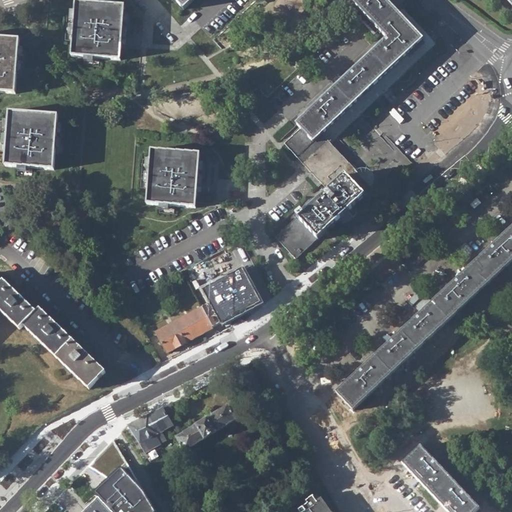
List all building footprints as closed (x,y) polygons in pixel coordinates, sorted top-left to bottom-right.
[(397,14),(383,0),(174,0),(183,9),(192,0),(349,0),(387,40),(296,125),(300,129),(284,145),(297,158),(321,136),(422,41),(397,14)] [(120,61),(124,7),(76,4),(72,57),(120,61)] [(0,92),(15,94),(20,40),(0,39),(0,92)] [(58,116),(9,113),(5,166),(54,170),(58,116)] [(450,141),(458,134),(455,131),(448,138),(450,141)] [(325,140),(321,136),(297,158),(301,162),(303,164),(327,142),(325,140)] [(511,139),(510,138),(502,144),(505,147),(511,141),(511,139)] [(296,259),(325,232),(330,238),(346,223),(376,195),(358,175),(327,142),(303,164),(328,191),(303,214),(301,212),(275,236),(296,259)] [(197,195),(200,154),(151,151),(147,204),(196,208),(197,195)] [(511,228),(336,393),(353,412),(511,263),(511,228)] [(244,272),(205,292),(222,325),(255,307),(257,298),(244,272)] [(37,312),(3,281),(0,284),(0,311),(19,330),(23,326),(89,389),(105,372),(40,310),(37,312)] [(202,308),(156,332),(168,354),(213,329),(202,308)] [(240,381),(252,401),(263,394),(249,371),(248,370),(247,369),(245,369),(244,369),(241,369),(240,370),(239,372),(238,373),(238,375),(238,376),(238,378),(240,381)] [(170,402),(162,406),(170,422),(178,418),(170,402)] [(178,435),(176,437),(184,451),(235,419),(227,405),(178,435)] [(173,426),(170,422),(162,406),(128,425),(144,454),(161,445),(156,436),(173,426)] [(184,451),(181,446),(172,451),(175,457),(184,451)] [(403,464),(447,511),(476,511),(479,510),(421,447),(403,464)] [(27,458),(20,466),(23,469),(30,461),(27,458)] [(59,479),(66,471),(63,469),(56,476),(59,479)] [(107,511),(145,511),(138,496),(116,472),(92,495),(107,511)] [(329,511),(321,499),(317,502),(312,496),(305,501),(307,503),(298,510),(299,511),(329,511)] [(108,511),(99,501),(87,511),(108,511)]
